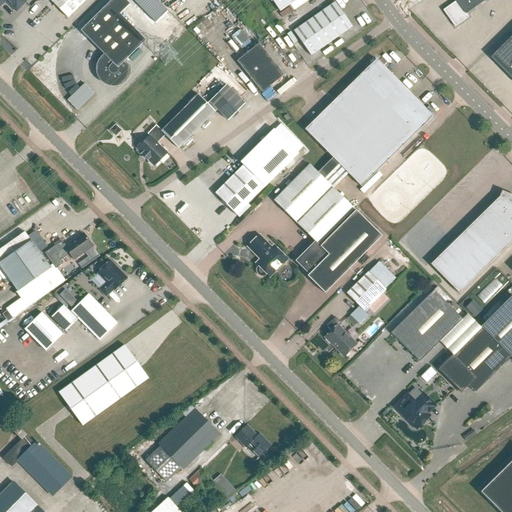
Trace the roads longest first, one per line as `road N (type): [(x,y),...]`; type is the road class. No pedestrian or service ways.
road 1 (tertiary): [(421,511),(125,211)]
road 2 (unclassified): [(395,16),(125,211)]
road 3 (tertiary): [(125,211),(0,86)]
road 4 (unclassified): [(511,136),(395,16)]
road 5 (unknown): [(405,495),(430,470),(462,404),(511,377)]
